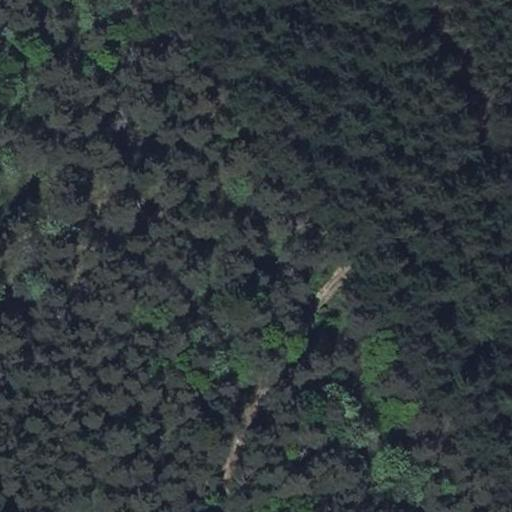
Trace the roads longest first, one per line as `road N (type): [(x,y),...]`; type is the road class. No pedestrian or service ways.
road 1 (track): [(28,511),(137,270),(248,77),(306,0)]
road 2 (track): [(194,511),(218,426),(285,323),(425,179),(511,117)]
